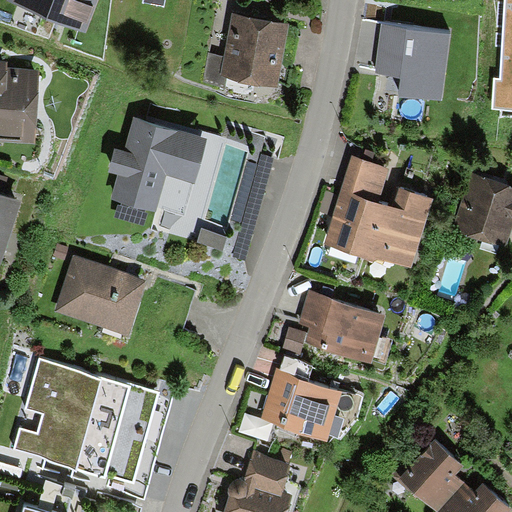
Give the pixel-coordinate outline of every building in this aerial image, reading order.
[(99,0),(6,0),(5,2),(86,34),(99,0)] [(511,0),(504,0),(501,80),(494,79),(492,110),(511,111),(511,0)] [(291,25),(233,14),(225,56),(210,54),(204,81),(225,86),(228,76),(277,87),(291,25)] [(442,103),(450,32),(382,24),(376,74),(400,77),(397,97),(442,103)] [(0,141),(35,144),(40,70),(6,68),(6,61),(0,61),(0,141)] [(107,172),(119,175),(112,198),(154,210),(155,205),(183,213),(193,181),(195,182),(208,140),(135,119),(125,151),(114,148),(107,172)] [(389,167),(343,156),(321,245),(407,266),(425,197),(384,187),(389,167)] [(511,186),(469,172),(450,229),(508,249),(511,236),(511,186)] [(0,263),(21,202),(0,194),(0,263)] [(228,237),(202,229),(198,242),(224,250),(228,237)] [(55,311),(129,336),(148,281),(74,256),(55,311)] [(382,312),(307,289),(290,343),(365,366),(382,312)] [(73,372),(34,362),(13,447),(52,457),(73,372)] [(338,392),(272,368),(254,420),(320,443),(338,392)] [(112,381),(73,372),(52,457),(91,467),(112,381)] [(151,391),(112,381),(91,467),(130,476),(151,391)] [(399,479),(433,511),(439,511),(473,477),(436,441),(399,479)] [(283,511),(294,465),(249,455),(241,490),(226,487),(220,511),(283,511)] [(27,476),(15,511),(70,511),(77,491),(27,476)] [(439,511),(509,511),(473,477),(439,511)]
